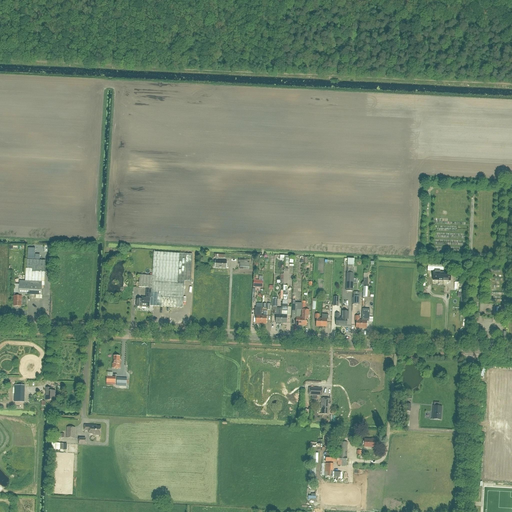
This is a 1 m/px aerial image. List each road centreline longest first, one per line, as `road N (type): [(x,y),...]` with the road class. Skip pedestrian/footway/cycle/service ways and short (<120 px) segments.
road 1 (tertiary): [(471,348),(0,326)]
road 2 (unclassified): [(463,511),(471,348)]
